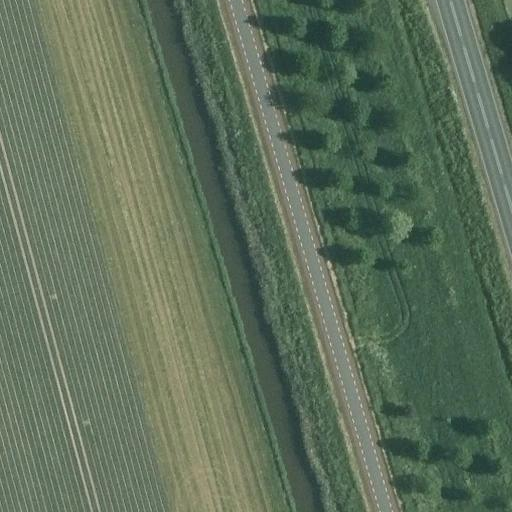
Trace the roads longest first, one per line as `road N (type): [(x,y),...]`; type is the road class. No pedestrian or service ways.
road 1 (unclassified): [(382,511),(230,0)]
road 2 (trunk): [(511,209),(450,0)]
